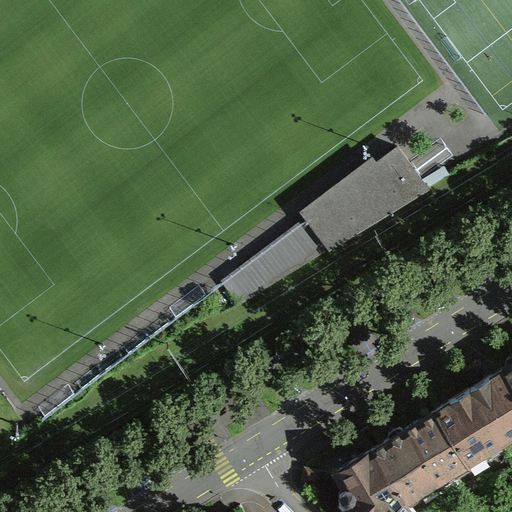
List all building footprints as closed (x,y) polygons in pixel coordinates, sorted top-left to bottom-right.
[(239,301),(428,186),(397,145),(377,161),(373,155),(330,188),(334,193),(319,204),(306,214),(307,216),(223,280),(239,301)] [(448,162),(441,149),(415,165),(423,177),(448,162)] [(480,380),(470,386),(508,448),(511,446),(511,377),(504,365),(480,380)] [(489,460),(508,448),(470,386),(446,401),(436,407),(471,463),(485,455),(489,460)] [(413,421),(404,426),(439,485),(442,489),(460,478),(457,472),(471,463),(436,407),(413,421)] [(422,496),(439,485),(404,426),(403,427),(402,426),(401,425),(400,425),(398,425),(395,426),(391,428),(389,431),(388,432),(388,433),(389,435),(382,440),(372,446),(403,496),(404,499),(408,502),(421,494),(422,496)] [(346,506),(352,511),(386,511),(403,496),(372,446),(336,468),(345,483),(339,489),(339,498),(346,506)] [(404,499),(403,496),(386,511),(417,511),(408,502),(404,499)]
